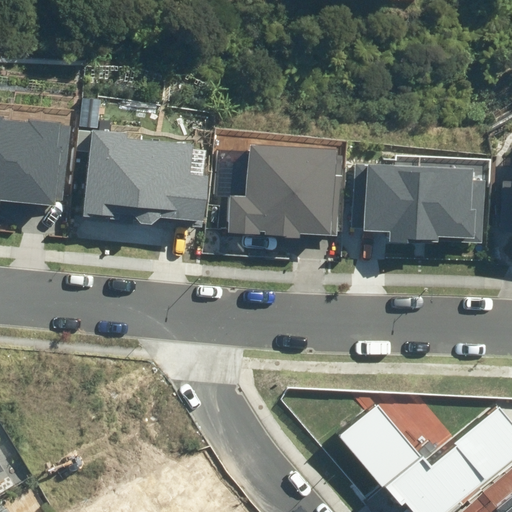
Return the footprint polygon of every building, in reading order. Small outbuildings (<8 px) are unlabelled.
[(0,195),(54,200),(61,113),(0,108),(0,195)] [(89,122),(83,209),(197,218),(201,168),(186,167),(189,135),(123,130),(123,124),(89,122)] [(222,221),(329,229),(336,145),(246,138),(242,187),(225,186),(222,221)] [(357,153),(352,222),(384,225),(384,232),(476,239),(482,163),(357,153)] [(422,461),(368,401),(337,429),(383,479),(389,474),(423,511),(434,511),(458,491),(427,457),(422,461)] [(441,451),(467,483),(511,445),(511,441),(488,412),(441,451)] [(511,511),(511,482),(494,499),(505,511),(511,511)]
